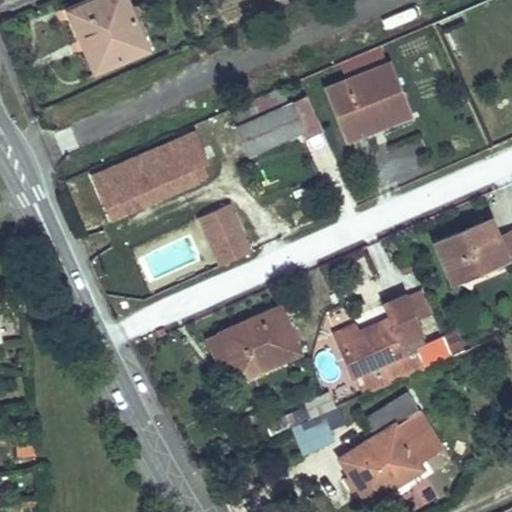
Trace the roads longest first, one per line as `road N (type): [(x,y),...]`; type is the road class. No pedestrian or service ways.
road 1 (residential): [(511,160),(98,339)]
road 2 (tertiary): [(0,134),(98,339)]
road 3 (tertiary): [(98,339),(189,511)]
